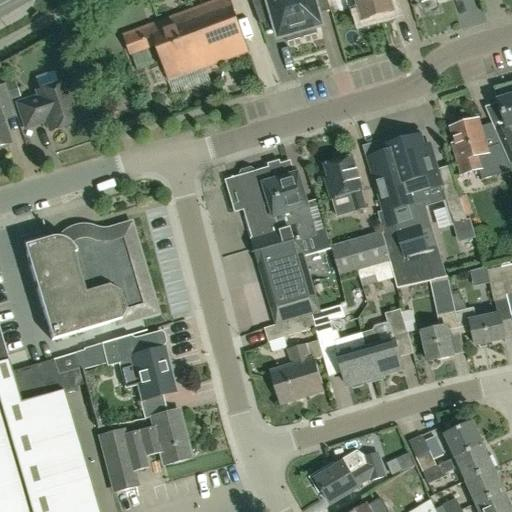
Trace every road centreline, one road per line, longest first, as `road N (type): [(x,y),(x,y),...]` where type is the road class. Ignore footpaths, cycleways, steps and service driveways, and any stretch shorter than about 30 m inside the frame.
road 1 (unclassified): [(171,155),(411,92),(438,62),(511,36)]
road 2 (unclassified): [(254,455),(171,155)]
road 3 (residential): [(254,455),(511,381)]
road 4 (residential): [(171,155),(0,200)]
